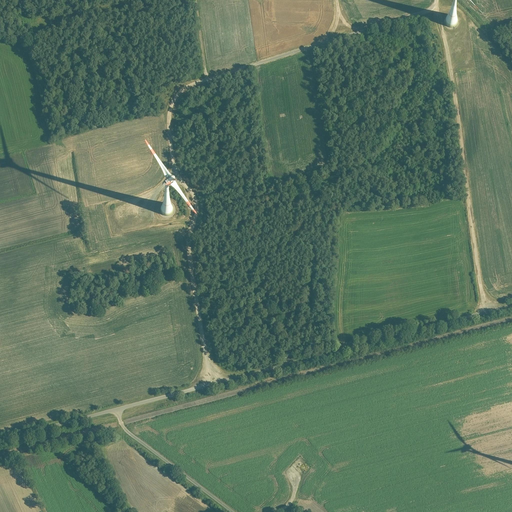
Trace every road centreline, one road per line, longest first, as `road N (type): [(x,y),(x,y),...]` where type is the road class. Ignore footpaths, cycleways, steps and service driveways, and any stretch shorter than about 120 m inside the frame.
road 1 (unclassified): [(117,410),(511,303)]
road 2 (track): [(210,385),(187,245),(195,198),(169,149),(168,111),(175,93),(204,76)]
road 3 (track): [(433,0),(341,38),(204,76),(194,0)]
road 4 (track): [(433,4),(453,60),(486,310)]
road 5 (residential): [(223,511),(130,436),(117,410)]
road 6 (unclassified): [(0,440),(117,410)]
